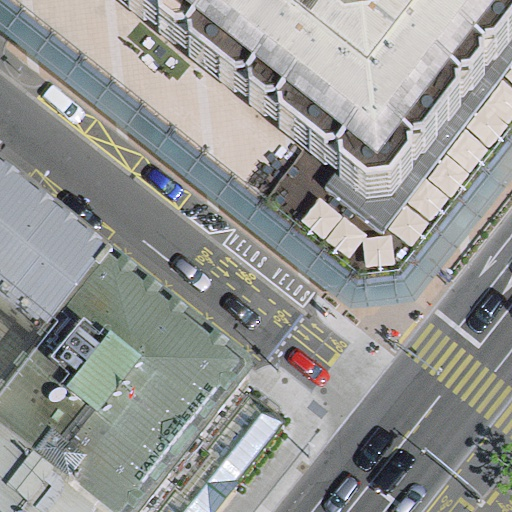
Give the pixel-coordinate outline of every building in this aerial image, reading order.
[(351,308),(412,302),(511,172),(511,0),(0,0),(0,24),(58,72),(351,308)] [(0,194),(0,320),(49,356),(110,281),(0,194)] [(191,346),(110,281),(49,356),(0,417),(0,456),(69,511),(158,511),(176,490),(186,477),(198,461),(244,403),(251,394),(191,346)] [(0,320),(0,417),(49,356),(0,320)] [(280,431),(244,403),(198,461),(234,489),(280,431)] [(69,511),(0,456),(0,511),(69,511)] [(176,490),(204,511),(214,511),(234,489),(198,461),(186,477),(176,490)] [(204,511),(176,490),(158,511),(204,511)]
